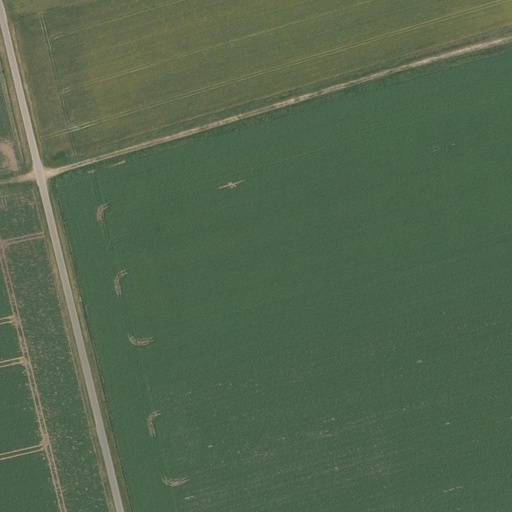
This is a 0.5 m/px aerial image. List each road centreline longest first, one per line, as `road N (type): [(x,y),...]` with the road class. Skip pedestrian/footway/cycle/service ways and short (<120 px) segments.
road 1 (track): [(511,37),(0,181)]
road 2 (unclassified): [(119,511),(0,9)]
